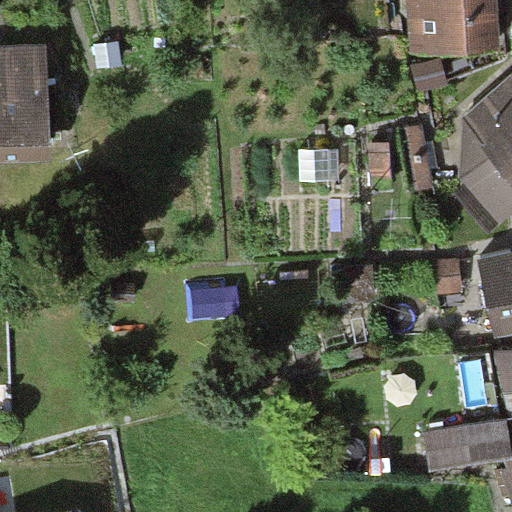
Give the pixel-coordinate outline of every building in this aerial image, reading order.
[(406,0),(410,45),(501,39),(500,27),(497,0),(406,0)] [(0,38),(0,149),(52,147),(47,37),(1,39),(0,38)] [(442,54),(413,62),(419,86),(448,78),(442,54)] [(511,64),(466,109),(460,170),(464,178),(455,186),(490,224),(511,202),(511,64)] [(424,122),(407,125),(417,185),(434,182),(424,122)] [(390,145),(370,147),(373,182),(393,181),(390,145)] [(511,338),(489,343),(505,413),(509,412),(511,429),(511,239),(478,247),(496,327),(511,323),(511,338)] [(459,255),(433,259),(438,290),(464,286),(459,255)] [(374,261),(348,262),(349,293),(375,292),(374,261)] [(511,429),(509,412),(505,413),(424,427),(430,461),(511,446),(511,429)] [(511,501),(511,451),(506,453),(508,463),(499,466),(509,503),(511,501)] [(10,511),(5,478),(0,479),(0,511),(10,511)]
